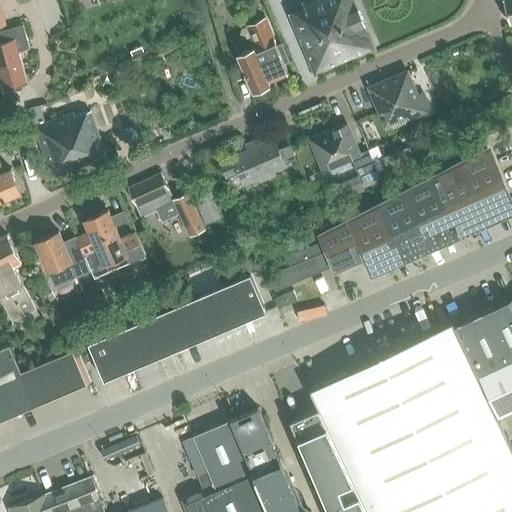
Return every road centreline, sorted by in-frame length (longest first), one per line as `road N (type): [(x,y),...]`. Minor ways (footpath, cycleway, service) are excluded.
road 1 (unclassified): [(0,461),(511,247)]
road 2 (residential): [(0,229),(450,32),(483,1)]
